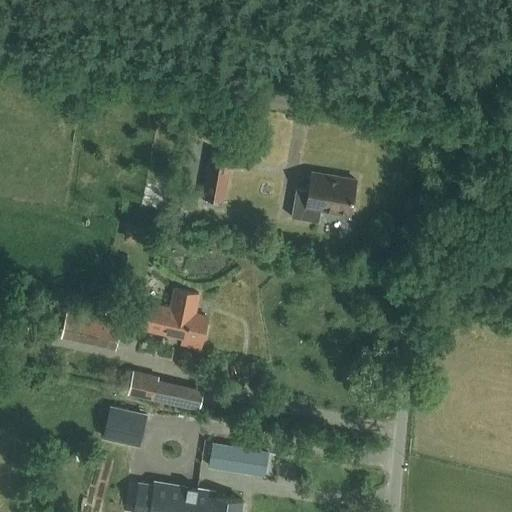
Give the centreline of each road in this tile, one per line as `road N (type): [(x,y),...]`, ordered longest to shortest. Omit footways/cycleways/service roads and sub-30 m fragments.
road 1 (unclassified): [(511,134),(0,63)]
road 2 (unclassified): [(511,229),(437,271),(410,302),(393,511)]
